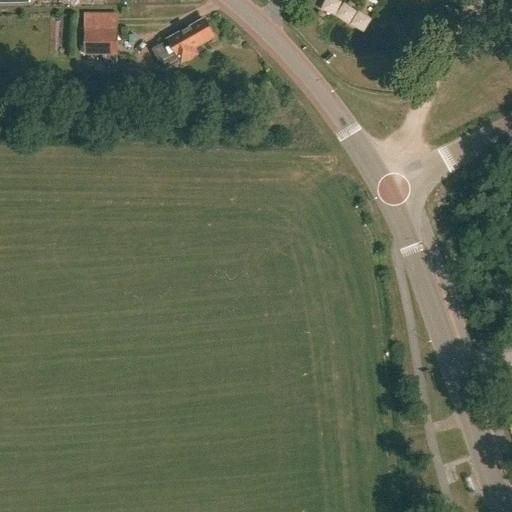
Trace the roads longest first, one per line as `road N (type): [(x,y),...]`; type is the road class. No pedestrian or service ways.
road 1 (tertiary): [(499,511),(393,196)]
road 2 (tertiary): [(393,196),(311,79),(225,0)]
road 3 (track): [(477,0),(407,134),(393,196)]
road 4 (unclassified): [(393,196),(511,127)]
